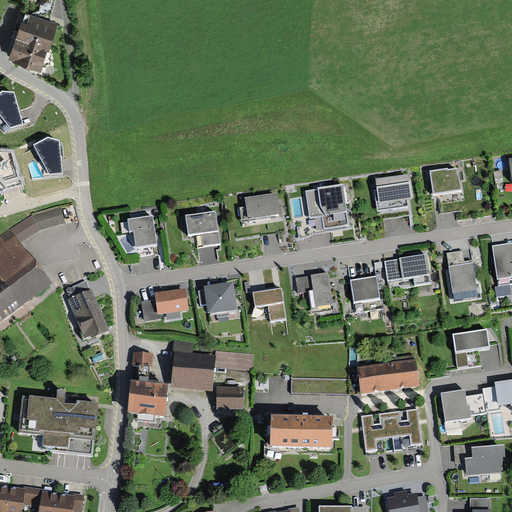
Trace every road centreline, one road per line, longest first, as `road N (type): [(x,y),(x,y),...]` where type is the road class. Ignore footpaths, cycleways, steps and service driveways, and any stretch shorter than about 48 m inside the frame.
road 1 (residential): [(117,287),(511,225)]
road 2 (residential): [(117,287),(85,217),(74,127),(61,102),(0,62)]
road 3 (residential): [(236,511),(422,475),(439,494),(438,511)]
road 4 (residential): [(111,481),(117,287)]
